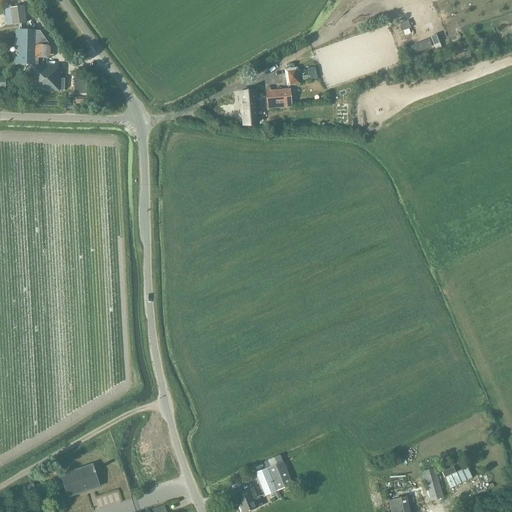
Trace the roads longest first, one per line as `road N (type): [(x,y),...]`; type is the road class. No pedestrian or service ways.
road 1 (unclassified): [(201,511),(158,374),(142,120)]
road 2 (unclassified): [(142,120),(62,0)]
road 3 (unclassified): [(0,116),(142,120)]
